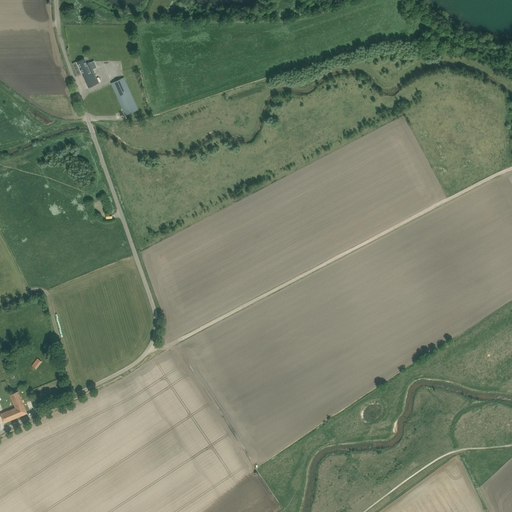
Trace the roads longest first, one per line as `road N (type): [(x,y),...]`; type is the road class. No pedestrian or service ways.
road 1 (unclassified): [(0,432),(137,361),(156,324),(56,0)]
road 2 (track): [(511,169),(159,350),(149,348)]
road 3 (track): [(511,444),(441,456),(363,511)]
